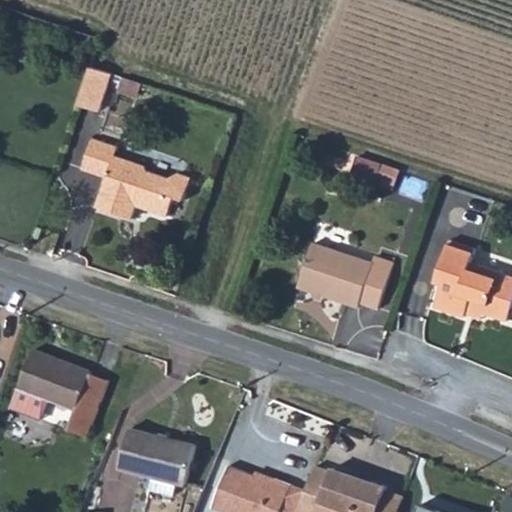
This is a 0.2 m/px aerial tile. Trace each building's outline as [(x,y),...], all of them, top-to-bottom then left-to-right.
[(102,111),(112,72),(90,66),(80,105),(102,111)] [(109,150),(112,142),(86,133),(76,164),(100,173),(90,202),(125,215),(130,200),(161,210),(167,194),(176,197),(186,175),(173,170),(164,177),(142,169),(138,160),(109,150)] [(511,279),(466,264),(471,250),(445,241),(431,283),(439,286),(431,308),(462,318),(466,308),(504,320),(510,306),(511,301),(511,279)] [(371,260),(370,265),(310,244),(295,289),(354,310),(355,306),(373,313),(390,267),(371,260)] [(88,367),(89,364),(33,341),(18,378),(75,401),(65,422),(84,430),(107,376),(88,367)] [(184,480),(195,442),(129,424),(118,463),(154,472),(151,485),(174,491),(178,479),(184,480)] [(378,511),(386,491),(387,487),(332,468),(330,472),(312,466),(302,493),(296,510),(302,511),(378,511)] [(294,511),(296,510),(302,493),(272,483),(271,487),(250,480),(225,471),(211,511),(294,511)] [(251,475),(250,480),(271,487),(272,483),(251,475)] [(397,511),(403,497),(386,491),(378,511),(397,511)] [(445,511),(419,503),(416,511),(445,511)]
